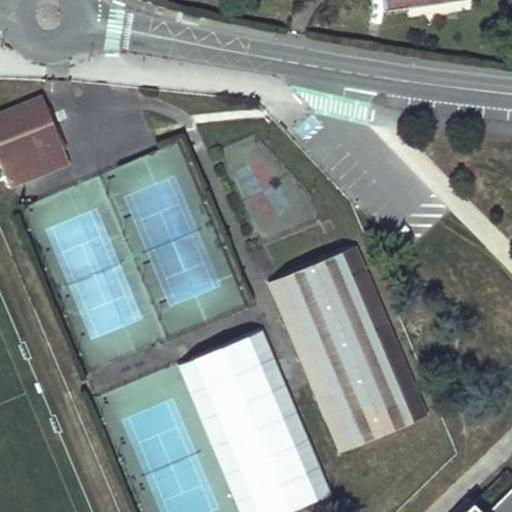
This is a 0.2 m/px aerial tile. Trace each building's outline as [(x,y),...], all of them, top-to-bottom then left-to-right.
[(384,0),(386,12),(465,0),(384,0)] [(40,100),(0,115),(0,157),(4,169),(59,146),(40,100)] [(353,245),(267,282),(340,451),(426,415),(353,245)] [(178,358),(235,511),(287,511),(328,497),(264,326),(178,358)] [(511,511),(511,478),(505,471),(462,511),(511,511)]
